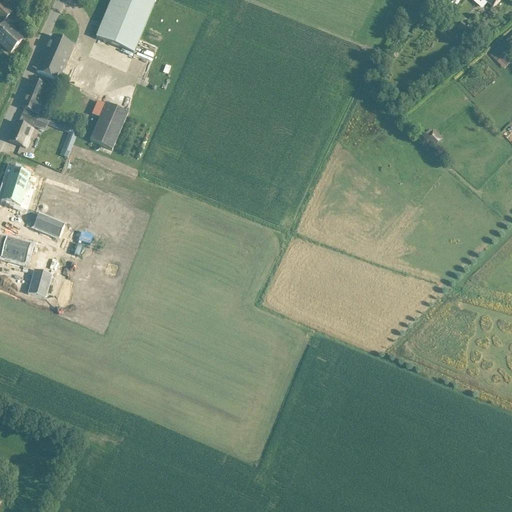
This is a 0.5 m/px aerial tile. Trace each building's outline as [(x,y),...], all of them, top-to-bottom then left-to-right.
[(155,0),(111,0),(96,39),(133,55),(155,0)] [(483,0),(493,9),(497,5),(501,0),(483,0)] [(10,16),(0,6),(0,18),(4,22),(10,16)] [(4,25),(0,28),(0,44),(10,54),(22,41),(4,25)] [(460,34),(460,37),(461,40),(464,42),(467,42),(469,41),(471,39),(472,36),(470,33),(468,31),(465,31),(462,32),(460,34)] [(73,46),(61,41),(52,37),(37,73),(58,82),(73,46)] [(491,57),(497,63),(504,56),(498,50),(491,57)] [(38,116),(42,118),(46,110),(41,108),(46,97),(45,94),(41,93),(44,86),(33,82),(22,110),(38,116)] [(232,105),(234,97),(224,95),(223,104),(232,105)] [(90,142),(113,152),(128,115),(105,105),(90,142)] [(16,124),(8,143),(18,146),(25,150),(26,149),(28,148),(30,142),(29,141),(33,131),(36,122),(31,119),(22,116),(18,125),(16,124)] [(50,121),(42,118),(38,116),(36,122),(47,126),(50,121)] [(211,131),(224,132),(224,125),(211,124),(211,131)] [(69,135),(62,150),(70,154),(71,153),(72,149),(79,133),(71,130),(69,135)] [(13,174),(1,205),(23,215),(35,183),(13,174)] [(33,215),(28,229),(57,241),(63,227),(33,215)] [(0,240),(0,266),(14,272),(22,250),(0,240)] [(35,281),(28,298),(48,307),(55,290),(35,281)]
